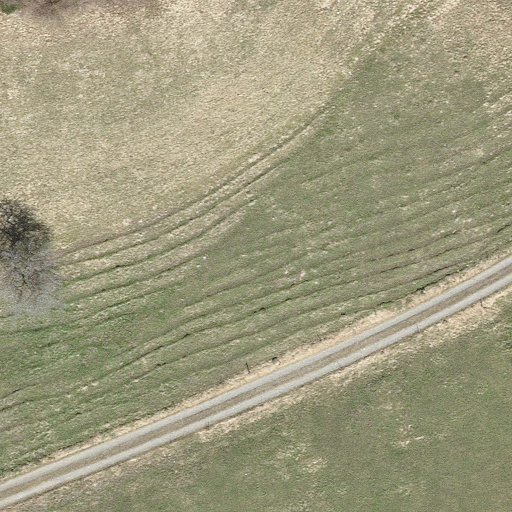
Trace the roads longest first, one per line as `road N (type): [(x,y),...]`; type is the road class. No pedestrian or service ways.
road 1 (track): [(0,442),(194,264),(439,0)]
road 2 (track): [(0,499),(364,345),(511,269)]
